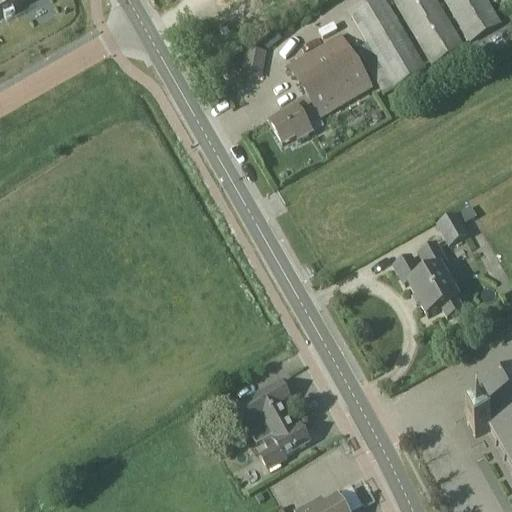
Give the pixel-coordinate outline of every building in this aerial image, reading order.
[(0,0),(0,19),(21,8),(16,0),(0,0)] [(384,0),(376,0),(350,16),(394,90),(427,71),(384,0)] [(435,0),(391,0),(431,68),(464,48),(435,0)] [(486,0),(442,0),(469,45),(502,26),(486,0)] [(202,60),(224,51),(217,33),(194,42),(202,60)] [(265,51),(277,44),(271,35),(259,43),(265,51)] [(308,129),(319,123),(373,91),(341,36),(287,68),(304,98),(279,113),(282,119),(269,126),(282,148),(296,140),(298,143),(312,135),(308,129)] [(266,54),(246,50),(241,77),(262,81),(266,54)] [(469,209),(456,216),(436,228),(448,250),(469,239),(462,227),(475,220),(469,209)] [(439,269),(447,263),(436,244),(416,255),(427,274),(420,278),(410,259),(394,268),(405,289),(409,286),(428,320),(442,312),(448,321),(463,312),(439,269)] [(466,423),(475,439),(491,430),(511,468),(511,377),(473,400),(481,414),(466,423)] [(280,384),(236,409),(257,447),(272,438),(273,440),(273,441),(276,447),(259,457),(268,473),(286,462),(285,460),(310,445),(300,428),(295,431),(282,408),(291,403),(280,384)] [(227,411),(231,408),(223,395),(203,406),(204,407),(199,409),(208,427),(229,415),(227,411)] [(345,511),(338,498),(319,509),(316,504),(302,511),(345,511)]
